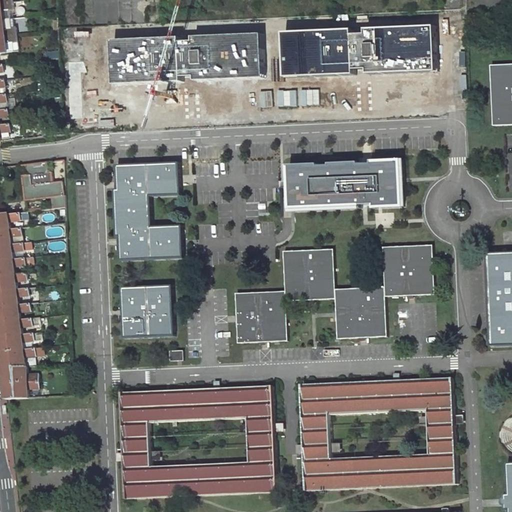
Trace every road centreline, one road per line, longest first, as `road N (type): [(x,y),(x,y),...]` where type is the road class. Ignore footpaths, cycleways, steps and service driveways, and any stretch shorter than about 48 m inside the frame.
road 1 (residential): [(94,141),(452,127),(461,187)]
road 2 (residential): [(104,378),(467,360)]
road 3 (residential): [(94,141),(104,378)]
road 4 (residential): [(467,360),(474,511)]
road 5 (residential): [(104,378),(110,511)]
road 6 (residential): [(463,236),(467,360)]
